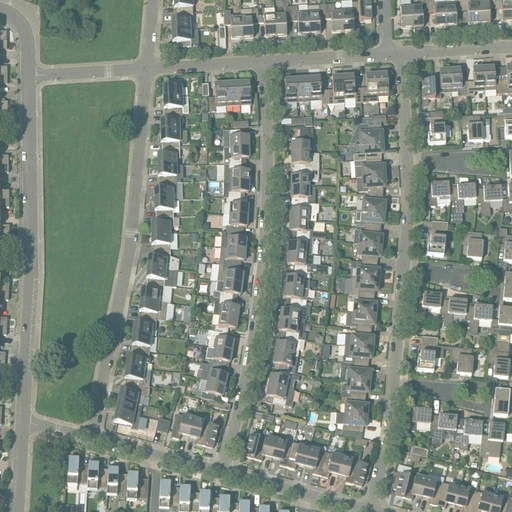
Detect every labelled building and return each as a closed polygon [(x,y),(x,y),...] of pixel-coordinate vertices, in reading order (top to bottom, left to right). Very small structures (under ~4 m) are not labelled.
[(175,16),(192,15),(191,0),(173,0),(174,10),(175,10),(175,16)] [(357,4),(358,19),(359,23),(371,22),(369,0),(364,0),(365,4),(357,4)] [(435,28),(445,28),(444,4),(433,5),(433,0),(427,1),(428,15),(434,15),(435,28)] [(455,13),(461,13),(460,0),(454,0),(454,4),(444,4),(445,28),(456,27),(455,13)] [(468,26),(479,26),(477,2),(467,3),(466,0),(460,0),(461,13),(467,13),(468,26)] [(489,11),(495,11),(494,0),(487,0),(488,1),(477,2),(479,26),(490,25),(489,11)] [(502,24),(511,23),(511,16),(511,0),(500,1),(500,0),(494,0),(495,11),(501,11),(502,24)] [(422,15),(428,15),(427,1),(421,1),(421,6),(410,6),(412,30),(423,29),(422,15)] [(341,10),(342,34),(353,33),(352,19),(358,19),(357,4),(351,5),(352,10),(341,10)] [(332,35),(342,34),(341,10),(334,11),(334,6),(324,7),(325,21),(331,21),(332,35)] [(401,30),(412,30),(410,6),(400,7),(401,30)] [(319,22),(325,21),(324,7),(318,7),(318,12),(307,13),(309,36),(320,35),(319,22)] [(285,24),(291,23),(290,9),(284,10),(284,14),(274,15),(275,38),(286,37),(285,24)] [(298,37),(309,36),(307,13),(297,13),(297,9),(290,9),(291,23),(297,23),(298,37)] [(252,26),(258,26),(257,11),(251,12),(251,16),(240,17),(242,40),(253,39),(252,26)] [(265,39),(275,38),(274,15),(263,15),(263,11),(257,11),(258,26),(264,25),(265,39)] [(231,41),(242,40),(240,17),(230,17),(229,13),(223,13),(224,27),(230,27),(231,41)] [(171,33),(189,32),(189,26),(193,26),(192,15),(175,16),(176,22),(170,22),(171,33)] [(189,32),(171,33),(172,45),(181,44),(181,49),(190,49),(189,32)] [(511,91),(511,67),(506,68),(506,82),(500,82),(501,96),(511,96),(511,91)] [(474,94),(484,93),(483,69),(472,70),(473,84),(467,84),(468,98),(474,98),(474,94)] [(495,97),(501,96),(500,82),(494,82),(494,69),(483,69),(484,93),(495,92),(495,97)] [(457,99),(468,98),(467,84),(461,84),(460,71),(449,72),(451,95),(457,95),(457,99)] [(440,96),(451,95),(449,72),(439,72),(439,86),(433,87),(434,101),(440,101),(440,96)] [(376,76),(377,100),(388,99),(387,75),(376,76)] [(367,100),(377,100),(376,76),(365,77),(366,90),(360,91),(361,105),(367,105),(367,100)] [(355,105),(361,105),(360,91),(354,91),(353,77),(342,78),(344,102),(354,101),(355,105)] [(333,102),(344,102),(342,78),(331,79),(332,92),(326,93),(327,107),(333,107),(333,102)] [(321,107),(327,107),(326,93),(320,93),(319,79),(309,80),(310,104),(321,103),(321,107)] [(296,105),(310,104),(309,80),(295,81),(296,105)] [(285,105),(296,105),(295,81),(284,82),(285,105)] [(163,100),(181,99),(181,83),(171,83),(171,89),(162,89),(163,100)] [(434,101),(433,87),(433,83),(421,83),(422,106),(427,106),(427,102),(434,101)] [(226,109),(240,108),(238,84),(224,85),(226,109)] [(238,84),(240,108),(250,107),(249,84),(238,84)] [(215,109),(226,109),(224,85),(213,86),(214,100),(208,100),(209,114),(215,114),(215,109)] [(165,117),(182,116),(181,99),(163,100),(163,111),(165,111),(165,117)] [(505,142),(511,141),(511,115),(496,117),(497,130),(504,129),(505,142)] [(160,134),(179,133),(178,127),(183,127),(182,116),(165,117),(165,123),(160,123),(160,134)] [(468,145),(482,144),(481,126),(480,126),(479,118),(459,119),(460,132),(467,132),(468,145)] [(311,119),(305,120),(305,126),(304,126),(304,128),(312,128),(311,119)] [(442,120),(429,121),(429,137),(427,137),(428,147),(445,146),(444,128),(442,128),(442,120)] [(360,146),(382,144),(381,134),(379,134),(378,128),(363,128),(363,135),(359,135),(360,146)] [(162,151),(179,150),(179,133),(160,134),(160,145),(162,145),(162,151)] [(231,149),(248,149),(247,138),(240,138),(240,133),(227,133),(227,139),(231,139),(231,149)] [(292,155),(309,155),(309,145),(312,145),(312,139),(299,139),(299,145),(292,145),(292,155)] [(365,162),(380,162),(381,156),(383,156),(382,144),(360,146),(361,157),(353,157),(353,163),(365,162)] [(228,166),(241,166),(241,161),(248,160),(248,149),(231,149),(231,161),(228,161),(228,166)] [(157,168),(176,167),(176,161),(180,161),(179,150),(162,151),(162,157),(157,157),(157,168)] [(299,172),(317,173),(317,164),(314,164),(314,155),(309,155),(292,155),(291,167),(299,167),(299,172)] [(0,165),(8,166),(8,157),(0,157),(0,165)] [(362,180),(384,178),(384,168),(381,168),(380,162),(365,162),(365,169),(361,169),(362,180)] [(0,175),(8,175),(8,166),(0,165),(0,175)] [(231,183),(248,184),(248,173),(241,173),(241,166),(228,166),(228,173),(231,173),(231,183)] [(159,185),(176,184),(176,167),(157,168),(157,179),(159,179),(159,185)] [(308,189),(308,183),(317,183),(317,173),(299,172),(299,178),(291,178),(291,189),(308,189)] [(367,197),(382,197),(383,190),(385,190),(384,178),(362,180),(355,180),(356,194),(367,193),(367,197)] [(227,200),(240,200),(240,195),(248,195),(248,184),(231,183),(222,183),(221,200),(227,200)] [(154,202),(173,201),(172,195),(176,195),(176,184),(159,185),(159,191),(154,191),(154,202)] [(436,200),(449,199),(449,190),(448,185),(430,186),(431,192),(426,192),(428,209),(436,209),(436,200)] [(475,201),(475,192),(474,187),(457,188),(457,189),(449,190),(449,199),(449,204),(454,204),(454,210),(451,211),(450,225),(462,224),(461,216),(463,216),(462,202),(475,201)] [(502,202),(502,203),(502,215),(511,213),(511,187),(507,188),(508,201),(502,202)] [(298,206),(311,206),(311,201),(307,200),(308,189),(291,189),(291,200),(298,200),(298,206)] [(502,203),(502,202),(501,189),(483,190),(483,191),(475,192),(475,201),(476,206),(480,206),(481,218),(490,218),(489,204),(502,203)] [(0,200),(9,201),(8,192),(0,192),(0,200)] [(362,213),(384,215),(385,204),(382,204),(382,197),(367,197),(366,202),(363,202),(362,213)] [(0,209),(9,210),(9,201),(0,200),(0,209)] [(230,217),(246,218),(247,207),(240,207),(240,200),(227,200),(227,206),(230,207),(230,217)] [(156,219),(173,218),(173,201),(154,202),(154,213),(156,213),(156,219)] [(290,222),(307,223),(307,213),(310,213),(311,206),(298,206),(298,212),(290,211),(290,222)] [(364,230),(379,232),(381,226),(383,226),(384,215),(362,213),(361,224),(365,224),(364,230)] [(226,233),(238,234),(238,229),(246,229),(246,218),(230,217),(229,228),(226,228),(226,233)] [(151,236),(170,236),(169,230),(173,229),(173,218),(156,219),(156,225),(151,225),(151,236)] [(309,240),(309,234),(311,235),(313,226),(312,226),(313,223),(307,223),(290,222),(289,234),(296,234),(296,239),(309,240)] [(431,231),(444,233),(446,233),(447,225),(431,223),(431,231)] [(0,235),(9,236),(9,227),(0,226),(0,235)] [(352,246),(359,247),(381,248),(382,238),(380,238),(379,232),(364,230),(364,232),(353,231),(352,246)] [(443,241),(444,233),(431,231),(429,247),(427,247),(426,257),(443,259),(444,241),(443,241)] [(499,231),(498,237),(497,250),(504,251),(503,264),(511,264),(511,238),(506,238),(506,232),(499,231)] [(228,250),(244,252),(245,241),(238,240),(238,234),(226,233),(225,240),(228,240),(228,250)] [(480,262),(482,244),(481,244),(481,236),(461,234),(460,247),(467,248),(466,261),(480,262)] [(0,244),(9,244),(9,236),(0,235),(0,244)] [(153,253),(170,252),(170,236),(151,236),(151,247),(152,247),(153,253)] [(287,255),(304,257),(311,257),(312,240),(309,240),(296,239),(296,245),(288,245),(287,255)] [(361,264),(377,266),(378,260),(380,260),(381,248),(359,247),(358,258),(362,258),(361,264)] [(223,267),(236,268),(236,263),(244,263),(244,252),(228,250),(227,262),(224,261),(223,267)] [(147,269),(165,271),(166,265),(170,265),(170,252),(153,253),(153,259),(148,259),(147,269)] [(294,273),(306,274),(307,268),(304,268),(304,257),(287,255),(287,267),(294,267),(294,273)] [(356,280),(378,282),(379,272),(377,271),(377,266),(361,264),(361,270),(357,270),(356,280)] [(224,284),(241,286),(242,275),(235,275),(236,268),(223,267),(222,273),(226,274),(224,284)] [(147,286),(164,288),(165,271),(147,269),(146,281),(147,281),(147,286)] [(284,289),(308,291),(309,284),(308,283),(309,274),(306,274),(294,273),(293,279),(286,278),(284,289)] [(511,302),(511,276),(505,276),(502,302),(511,302)] [(358,298),(374,299),(375,293),(377,294),(378,282),(356,280),(355,292),(359,292),(358,298)] [(0,292),(8,293),(9,285),(0,284),(0,292)] [(219,300),(232,302),(232,297),(240,297),(241,286),(224,284),(223,295),(220,295),(219,300)] [(140,303),(158,305),(159,299),(163,299),(164,288),(147,286),(146,292),(141,292),(140,303)] [(290,306),(305,308),(306,299),(308,300),(308,291),(284,289),(283,300),(290,301),(290,306)] [(0,302),(8,302),(8,293),(0,292),(0,302)] [(440,311),(441,302),(441,297),(423,295),(423,301),(418,301),(417,318),(425,319),(426,310),(440,311)] [(353,314),(375,316),(376,305),(374,305),(374,299),(358,298),(358,304),(354,304),(353,314)] [(220,317),(237,320),(238,309),(231,308),(232,302),(219,300),(218,306),(222,307),(220,317)] [(465,317),(466,308),(467,303),(449,301),(448,303),(441,302),(440,311),(439,316),(444,317),(442,329),(451,330),(452,316),(465,317)] [(139,320),(156,322),(158,305),(140,303),(139,314),(140,314),(139,320)] [(185,306),(183,322),(189,323),(191,307),(185,306)] [(297,324),(298,318),(308,317),(309,309),(305,308),(290,306),(289,312),(281,311),(280,322),(297,324)] [(491,323),(491,322),(492,309),(474,307),(474,309),(466,308),(465,317),(465,322),(469,323),(468,335),(477,336),(478,322),(491,323)] [(489,344),(496,344),(497,336),(510,337),(510,329),(511,329),(511,327),(511,310),(499,310),(498,323),(491,322),(491,323),(489,344)] [(355,331),(371,333),(372,327),(374,327),(375,316),(353,314),(345,313),(344,330),(355,331)] [(214,334),(227,336),(228,330),(235,331),(237,320),(220,317),(218,329),(215,328),(214,334)] [(132,336),(151,338),(151,332),(155,333),(156,322),(139,320),(139,326),(133,325),(132,336)] [(285,339),(303,342),(304,342),(305,335),(302,335),(303,325),(297,324),(280,322),(278,333),(286,334),(285,339)] [(344,348),(372,350),(373,339),(371,339),(371,333),(355,331),(355,338),(345,337),(344,348)] [(214,351),(231,354),(233,343),(226,342),(227,336),(214,334),(208,333),(207,339),(210,340),(208,350),(214,351)] [(132,353),(149,355),(151,338),(132,336),(131,348),(133,348),(132,353)] [(275,355),(296,359),(298,351),(302,352),(303,342),(285,339),(284,345),(277,344),(275,355)] [(421,347),(434,348),(436,348),(437,340),(421,339),(421,347)] [(496,344),(489,344),(487,366),(494,366),(493,379),(507,381),(509,363),(507,363),(509,345),(496,344)] [(434,348),(421,347),(419,363),(417,363),(416,373),(433,374),(434,360),(442,361),(443,352),(451,353),(451,350),(436,348),(434,348)] [(352,365),(368,367),(369,361),(371,361),(372,350),(344,348),(343,359),(353,360),(352,365)] [(471,377),(472,359),(471,359),(471,351),(451,350),(451,353),(450,363),(457,363),(456,376),(471,377)] [(208,366),(221,369),(222,364),(229,365),(231,354),(214,351),(212,362),(209,361),(208,366)] [(125,370),(144,372),(144,366),(148,366),(149,355),(132,353),(131,359),(126,359),(125,370)] [(279,372),(294,376),(296,359),(275,355),(273,366),(280,367),(279,372)] [(347,382),(369,384),(370,373),(368,373),(368,367),(352,365),(352,371),(348,371),(347,382)] [(208,384),(224,388),(227,377),(219,375),(221,369),(208,366),(207,373),(210,373),(208,384)] [(125,387),(142,388),(144,372),(125,370),(124,381),(125,381),(125,387)] [(268,387),(291,392),(293,382),(298,383),(299,376),(294,376),(279,372),(278,378),(271,377),(268,387)] [(341,399),(365,401),(366,395),(368,395),(369,384),(347,382),(347,388),(341,388),(341,399)] [(224,388),(208,384),(205,395),(202,394),(200,400),(209,402),(213,403),(214,397),(222,399),(224,388)] [(118,403),(136,406),(137,400),(141,401),(142,388),(125,387),(124,393),(120,392),(118,403)] [(272,406),(285,408),(291,410),(295,393),(291,392),(268,387),(266,399),(273,400),(272,406)] [(509,393),(495,392),(492,417),(507,419),(509,393)] [(344,415),(366,417),(367,407),(365,407),(365,401),(341,399),(340,405),(345,406),(344,415)] [(221,405),(213,403),(209,402),(208,408),(219,411),(226,413),(228,407),(228,406),(221,405)] [(115,413),(134,417),(136,406),(118,403),(115,413)] [(416,426),(430,427),(431,418),(431,412),(413,411),(413,416),(408,416),(407,433),(415,434),(416,426)] [(134,417),(115,413),(113,424),(126,427),(125,429),(131,430),(134,417)] [(361,441),(362,435),(363,429),(365,429),(366,417),(344,415),(335,415),(334,426),(343,426),(342,436),(355,440),(361,441)] [(260,421),(272,424),(274,419),(262,416),(260,421)] [(180,437),(189,439),(194,420),(183,417),(183,418),(176,417),(170,439),(179,442),(180,437)] [(455,433),(456,424),(457,418),(439,417),(439,418),(431,418),(430,427),(429,432),(434,432),(433,445),(441,445),(442,432),(455,433)] [(195,446),(204,448),(210,425),(203,424),(204,422),(194,420),(189,439),(197,441),(195,446)] [(155,432),(161,434),(164,422),(158,421),(155,432)] [(161,434),(167,435),(170,424),(164,422),(161,434)] [(481,439),(481,438),(482,425),(464,423),(464,424),(456,424),(455,433),(455,438),(459,439),(458,451),(467,452),(468,438),(481,439)] [(210,425),(204,448),(213,450),(214,445),(218,446),(222,428),(210,425)] [(499,460),(500,452),(500,444),(502,444),(503,426),(489,425),(488,438),(481,438),(481,439),(479,458),(499,460)] [(245,458),(253,461),(259,438),(247,435),(242,453),(246,454),(245,458)] [(263,458),(271,460),(276,441),(266,438),(265,440),(259,438),(253,461),(262,463),(263,458)] [(361,441),(355,440),(354,446),(366,449),(367,443),(361,441)] [(278,467),(287,469),(293,447),(286,445),(287,444),(276,441),(271,460),(279,462),(278,467)] [(296,467),(304,469),(309,450),(299,447),(298,448),(293,447),(287,469),(295,471),(296,467)] [(410,456),(420,458),(427,460),(427,452),(412,448),(410,456)] [(311,476),(320,478),(326,455),(319,453),(320,452),(309,450),(304,469),(312,471),(311,476)] [(329,475),(337,477),(342,458),(332,455),(332,457),(326,455),(320,478),(328,480),(329,475)] [(407,461),(418,464),(420,458),(410,456),(408,455),(407,461)] [(344,484),(352,486),(358,463),(352,462),(353,461),(342,458),(337,477),(345,479),(344,484)] [(77,485),(87,486),(88,466),(78,466),(78,460),(68,459),(67,487),(77,488),(77,485)] [(363,484),(367,485),(371,467),(358,463),(352,486),(361,489),(363,484)] [(97,490),(107,491),(108,472),(98,471),(98,465),(88,464),(88,466),(87,486),(87,492),(97,493),(97,490)] [(116,495),(126,496),(127,477),(118,476),(118,470),(108,470),(108,472),(107,491),(106,497),(116,498),(116,495)] [(395,497),(404,500),(410,477),(397,474),(392,491),(396,493),(395,497)] [(136,500),(147,501),(148,482),(137,481),(138,475),(128,475),(127,477),(126,496),(126,503),(136,503),(136,500)] [(413,497),(421,499),(426,480),(416,477),(415,478),(410,477),(404,500),(412,502),(413,497)] [(428,506),(437,508),(443,486),(436,484),(437,483),(426,480),(421,499),(429,501),(428,506)] [(169,509),(179,509),(180,490),(170,490),(170,484),(160,483),(158,511),(168,511),(169,509)] [(446,506),(454,508),(459,489),(449,486),(448,487),(443,486),(437,508),(445,510),(446,506)] [(198,511),(199,495),(189,495),(190,489),(180,488),(180,490),(179,509),(178,511),(198,511)] [(461,511),(471,511),(476,494),(469,492),(470,491),(459,489),(454,508),(462,510),(461,511)] [(218,511),(219,501),(209,500),(209,494),(199,493),(199,495),(198,511),(218,511)] [(488,511),(492,497),(482,494),(481,496),(476,494),(471,511),(488,511)] [(506,511),(509,503),(502,501),(503,500),(492,497),(488,511),(506,511)] [(238,511),(239,506),(229,505),(229,499),(219,498),(219,501),(218,511),(238,511)] [(258,511),(259,511),(249,510),(249,504),(239,503),(239,506),(238,511),(258,511)]
